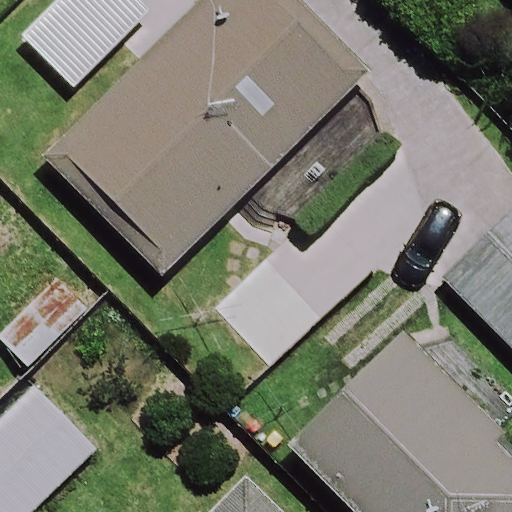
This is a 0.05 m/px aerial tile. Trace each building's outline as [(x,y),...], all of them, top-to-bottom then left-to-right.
[(149,18),(130,0),(62,0),(21,44),(75,96),(149,18)] [(364,85),(281,0),(218,0),(47,166),(160,283),(364,85)] [(511,223),(448,284),(511,350),(511,223)] [(511,511),(511,456),(407,349),(296,457),(349,511),(511,511)] [(35,511),(94,453),(35,394),(0,429),(0,511),(35,511)] [(257,511),(242,497),(227,511),(257,511)]
